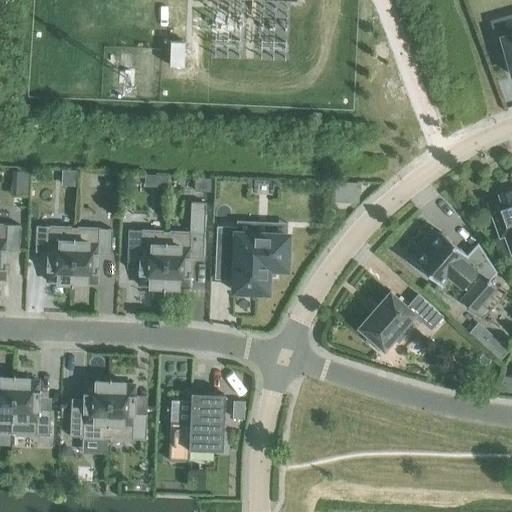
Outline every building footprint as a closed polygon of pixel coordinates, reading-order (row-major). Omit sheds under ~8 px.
[(511,28),(494,34),(499,53),(504,51),(511,76),(511,75),(511,28)] [(62,170),(61,185),(75,186),(76,170),(62,170)] [(157,175),(157,187),(167,187),(167,175),(157,175)] [(194,179),(194,191),(211,191),(211,179),(194,179)] [(334,181),(333,202),(358,202),(359,182),(334,181)] [(511,190),(509,190),(500,194),(500,193),(498,194),(499,196),(500,198),(487,203),(500,237),(504,235),(511,253),(511,252),(511,193),(511,194),(511,191),(511,190)] [(163,288),(178,289),(178,287),(188,287),(189,277),(190,277),(190,271),(189,271),(189,258),(202,259),(203,233),(205,203),(191,203),(189,233),(166,232),(163,288)] [(0,237),(0,279),(4,280),(5,269),(6,269),(7,263),(5,263),(6,250),(19,251),(20,225),(6,225),(6,238),(0,237)] [(57,283),(71,284),(74,228),(36,226),(35,252),(48,252),(47,265),(46,265),(45,271),(47,271),(47,281),(57,282),(57,283)] [(216,226),(215,260),(234,261),(233,291),(267,293),(267,276),(274,276),(274,269),(286,269),(287,235),(236,233),(237,227),(216,226)] [(74,228),(71,284),(86,285),(86,283),(96,284),(97,273),(98,273),(99,267),(97,267),(97,254),(111,255),(112,229),(74,228)] [(149,287),(163,288),(166,232),(128,230),(127,256),(140,256),(139,269),(138,269),(137,275),(139,275),(138,285),(149,286),(149,287)] [(466,292),(460,298),(474,311),(497,285),(490,279),(496,272),(477,243),(466,255),(440,232),(414,262),(440,285),(448,276),(466,292)] [(430,329),(442,316),(418,295),(407,307),(390,292),(378,305),(377,305),(369,314),(370,314),(358,328),(369,337),(366,340),(378,351),(381,348),(383,350),(393,339),(398,343),(410,329),(405,325),(414,315),(430,329)] [(489,333),(480,343),(500,360),(509,349),(489,333)] [(0,433),(11,434),(14,375),(13,375),(13,378),(0,377),(0,433)] [(14,375),(11,434),(49,436),(50,410),(37,410),(38,397),(39,397),(40,391),(38,391),(39,381),(28,380),(28,379),(14,378),(15,375),(14,375)] [(69,437),(107,438),(110,379),(109,379),(109,382),(95,381),(95,383),(85,382),(84,393),(83,393),(82,399),(84,399),(83,412),(70,411),(69,437)] [(110,379),(107,438),(145,440),(146,414),(133,414),(134,401),(135,401),(135,395),(134,395),(134,385),(124,384),(124,382),(110,382),(110,379)] [(168,460),(188,461),(189,450),(222,451),(224,399),(226,399),(226,398),(223,398),(223,394),(202,393),(202,397),(189,396),(189,398),(190,398),(189,423),(170,422),(168,460)] [(232,401),(232,418),(244,418),(244,401),(232,401)]
